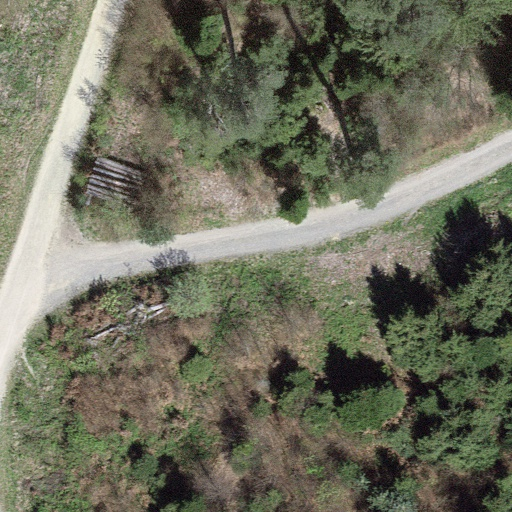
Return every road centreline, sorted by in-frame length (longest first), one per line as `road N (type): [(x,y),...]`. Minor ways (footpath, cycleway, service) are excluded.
road 1 (track): [(23,265),(178,250),(334,219),(511,137)]
road 2 (track): [(23,265),(111,0)]
